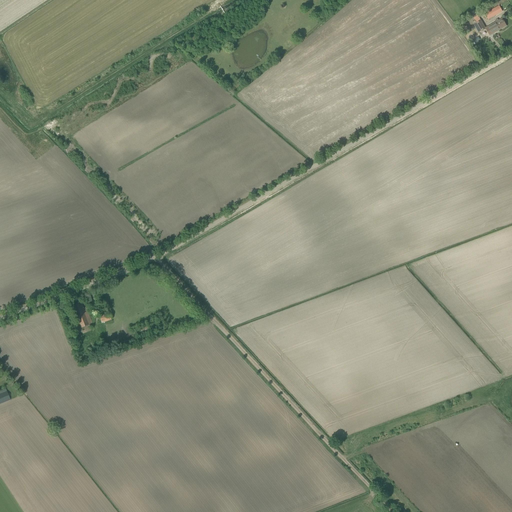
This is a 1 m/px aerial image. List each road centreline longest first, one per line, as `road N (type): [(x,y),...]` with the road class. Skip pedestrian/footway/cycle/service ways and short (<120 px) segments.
road 1 (unclassified): [(0,318),(205,229),(511,52)]
road 2 (track): [(153,256),(392,511)]
